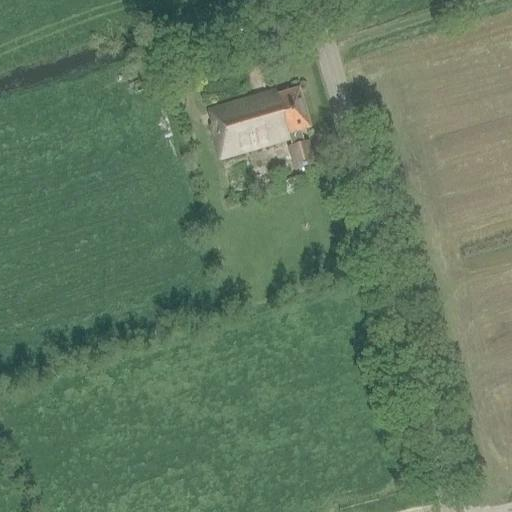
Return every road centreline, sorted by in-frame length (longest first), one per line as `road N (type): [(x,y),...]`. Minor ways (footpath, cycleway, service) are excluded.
road 1 (tertiary): [(445,511),(310,0)]
road 2 (track): [(326,50),(482,0)]
